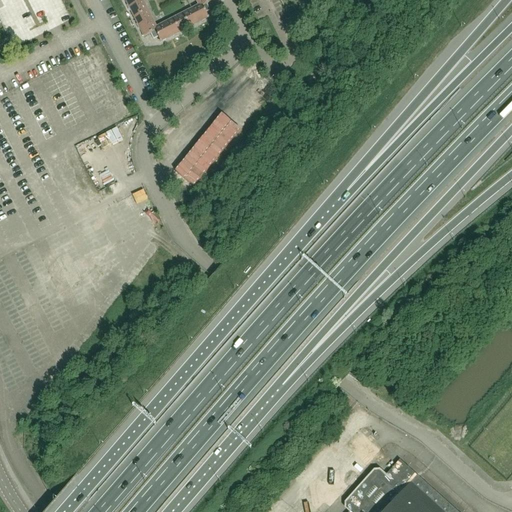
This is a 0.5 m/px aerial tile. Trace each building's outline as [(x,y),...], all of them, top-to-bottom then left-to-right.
[(143,2),(141,0),(125,0),(129,9),(143,2)] [(213,2),(212,0),(195,0),(199,6),(200,8),(206,5),(213,2)] [(280,0),(287,16),(327,0),(280,0)] [(147,11),(143,2),(129,9),(134,18),(147,11)] [(208,18),(205,13),(209,11),(206,5),(200,8),(199,6),(191,10),(198,23),(208,18)] [(198,23),(191,10),(182,15),(188,28),(198,23)] [(152,21),(147,11),(134,18),(139,27),(152,21)] [(188,28),(182,15),(172,20),(179,33),(188,28)] [(179,33),(172,20),(163,24),(169,37),(179,33)] [(157,30),(156,28),(152,21),(139,27),(144,37),(151,34),(157,30)] [(169,37),(163,24),(156,28),(157,30),(151,34),(153,39),(157,37),(160,42),(169,37)] [(190,111),(175,126),(179,129),(165,142),(176,153),(196,134),(188,125),(196,117),(190,111)] [(184,186),(227,144),(216,133),(174,176),(184,186)] [(349,511),(456,511),(399,460),(386,475),(376,486),(374,485),(367,485),(357,497),(357,502),(355,503),(350,508),(350,510),(351,511),(349,511)]
